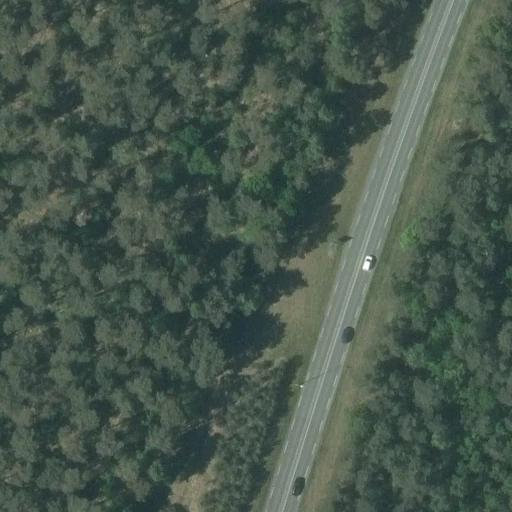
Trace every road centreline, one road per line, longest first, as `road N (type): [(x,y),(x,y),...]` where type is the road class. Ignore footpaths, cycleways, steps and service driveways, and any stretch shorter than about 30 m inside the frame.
road 1 (primary): [(452,0),(279,511)]
road 2 (track): [(202,162),(0,95)]
